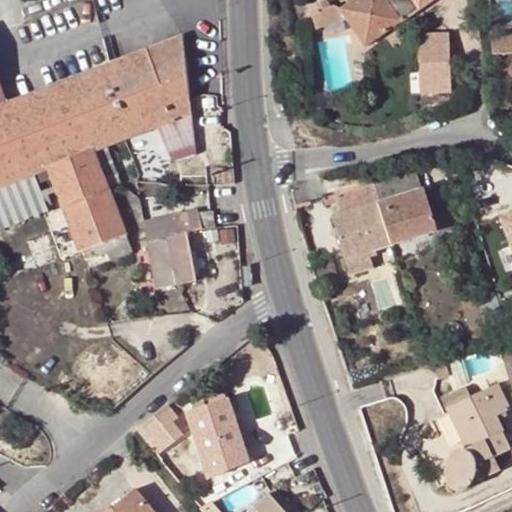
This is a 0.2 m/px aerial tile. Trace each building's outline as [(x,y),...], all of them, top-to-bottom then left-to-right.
[(323,0),(319,2),(322,10),(332,7),(328,0),(323,0)] [(351,0),(340,8),(347,19),(366,44),(430,0),(351,0)] [(317,30),(347,19),(340,8),(332,7),(322,10),(311,14),(317,30)] [(490,54),(511,52),(511,30),(490,32),(490,54)] [(0,106),(0,184),(33,172),(46,167),(94,148),(105,144),(156,124),(190,110),(182,35),(145,50),(3,106),(0,106)] [(449,36),(423,36),(423,60),(429,60),(449,60),(449,36)] [(450,90),(449,60),(429,60),(430,92),(450,90)] [(167,151),(195,143),(190,110),(156,124),(167,151)] [(108,187),(120,184),(105,144),(94,148),(108,187)] [(60,206),(108,187),(94,148),(46,167),(60,206)] [(376,202),(391,244),(457,224),(451,205),(430,212),(421,187),(420,188),(413,168),(374,182),(380,199),(376,202)] [(0,184),(0,229),(46,211),(33,172),(0,184)] [(372,267),(366,251),(391,244),(376,202),(380,199),(374,182),(334,194),(340,212),(332,214),(350,273),(372,267)] [(105,242),(126,234),(108,187),(60,206),(78,252),(94,246),(97,256),(107,252),(105,242)] [(511,212),(501,217),(511,248),(511,212)] [(145,226),(148,240),(185,232),(200,228),(197,213),(145,226)] [(195,280),(185,232),(148,240),(158,288),(195,280)] [(105,242),(107,252),(109,257),(132,249),(126,234),(105,242)] [(51,247),(31,255),(36,268),(56,260),(51,247)] [(331,256),(317,261),(323,281),(337,277),(331,256)] [(494,292),(479,296),(489,332),(504,328),(494,292)] [(473,337),(489,332),(479,296),(462,302),(473,337)] [(505,333),(497,336),(502,355),(510,353),(505,333)] [(418,361),(427,358),(423,349),(414,352),(418,361)] [(502,355),(507,371),(511,369),(511,359),(510,353),(502,355)] [(433,366),(436,379),(448,375),(445,363),(433,366)] [(464,386),(441,398),(447,413),(430,421),(433,430),(420,451),(437,487),(445,484),(447,485),(450,488),(454,489),(457,490),(461,490),(465,489),(468,487),(471,485),(473,482),(499,470),(493,456),(509,449),(501,431),(504,430),(496,413),(509,408),(497,383),(469,396),(464,386)] [(227,397),(187,410),(208,477),(235,469),(225,439),(239,434),(227,397)] [(162,459),(172,451),(188,437),(165,406),(140,427),(162,459)] [(239,434),(225,439),(235,469),(248,465),(239,434)] [(286,511),(282,506),(287,501),(274,486),(244,511),(286,511)] [(155,511),(136,487),(105,511),(155,511)] [(287,501),(282,506),(286,511),(291,506),(287,501)]
